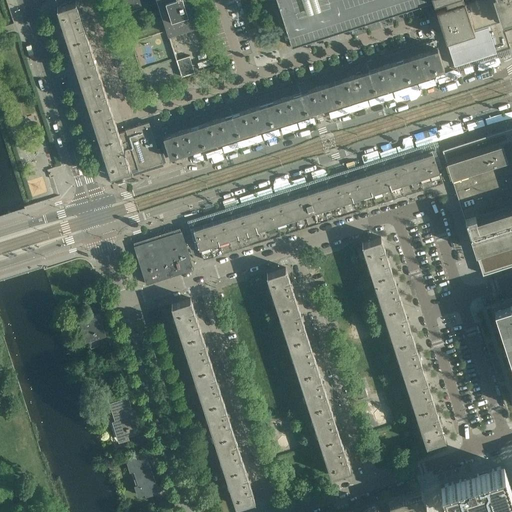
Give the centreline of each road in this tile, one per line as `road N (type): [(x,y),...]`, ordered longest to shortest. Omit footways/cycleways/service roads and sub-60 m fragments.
road 1 (tertiary): [(511,68),(96,203)]
road 2 (tertiary): [(104,229),(511,99)]
road 3 (residential): [(370,485),(295,246)]
road 4 (unclassified): [(88,0),(126,116),(245,78)]
road 5 (residential): [(274,511),(200,277)]
road 6 (residential): [(186,511),(120,302)]
road 7 (unclassified): [(245,78),(427,18)]
road 8 (tertiary): [(75,159),(25,0)]
road 9 (residential): [(506,441),(460,297)]
road 10 (residential): [(472,452),(426,308)]
